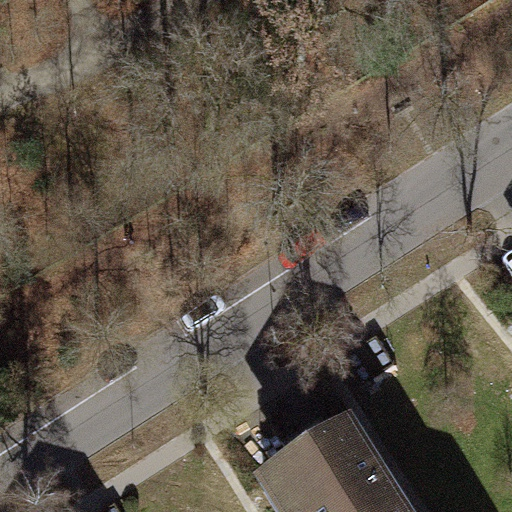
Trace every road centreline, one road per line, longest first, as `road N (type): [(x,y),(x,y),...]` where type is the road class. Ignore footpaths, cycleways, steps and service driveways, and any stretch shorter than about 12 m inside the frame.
road 1 (unclassified): [(0,484),(511,152)]
road 2 (track): [(0,93),(213,0)]
